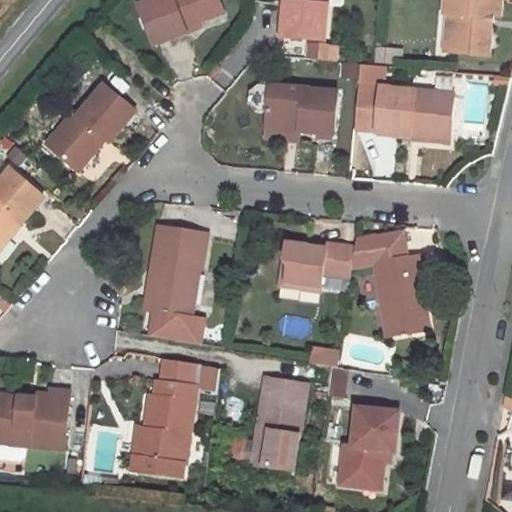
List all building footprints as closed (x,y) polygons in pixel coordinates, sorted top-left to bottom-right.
[(228,0),(151,0),(146,2),(161,42),(195,29),(193,24),(205,19),(231,9),(228,0)] [(292,0),(290,33),(331,37),(335,2),(350,4),(350,0),(292,0)] [(446,0),(445,15),(450,15),(448,30),(459,31),(457,54),(490,57),(493,26),(487,26),(488,12),(494,13),(502,13),(503,0),(446,0)] [(205,19),(193,24),(195,29),(207,24),(205,19)] [(448,30),(446,53),(457,54),(459,31),(448,30)] [(345,43),(327,41),(325,56),(343,59),(345,43)] [(143,108),(112,81),(85,111),(82,108),(68,124),(73,128),(58,144),(85,167),(107,141),(104,139),(109,134),(112,136),(116,139),(143,108)] [(346,89),(278,83),(274,125),(308,129),(342,132),(346,89)] [(462,92),(367,83),(363,127),(419,132),(420,127),(459,131),(462,92)] [(68,124),(54,140),(58,144),(73,128),(68,124)] [(308,129),(274,125),(273,135),(307,139),(308,129)] [(459,131),(420,127),(419,132),(458,135),(459,131)] [(51,193),(18,165),(0,184),(0,242),(23,216),(28,220),(51,193)] [(0,242),(0,248),(2,250),(28,220),(23,216),(0,242)] [(207,342),(211,315),(198,313),(207,266),(210,267),(216,231),(167,223),(160,266),(166,267),(159,308),(161,308),(157,333),(207,342)] [(313,243),(295,240),(292,257),(296,263),(293,278),(329,284),(331,271),(358,274),(363,246),(334,241),(333,246),(313,243)] [(430,253),(384,260),(394,334),(436,329),(432,300),(428,272),(433,271),(430,253)] [(296,263),(292,257),(288,282),(328,289),(329,284),(293,278),(296,263)] [(160,266),(152,307),(159,308),(166,267),(160,266)] [(433,271),(428,272),(432,300),(437,299),(433,271)] [(169,378),(164,378),(161,393),(157,392),(151,424),(146,453),(142,452),(140,467),(184,474),(187,461),(190,461),(203,384),(198,383),(203,361),(173,356),(169,378)] [(315,382),(273,375),(262,440),(258,461),(300,469),(315,382)] [(0,437),(71,446),(77,388),(57,386),(57,391),(42,389),(41,404),(5,400),(0,437)] [(41,404),(42,389),(26,387),(25,393),(5,391),(5,400),(41,404)] [(347,482),(374,485),(376,471),(389,473),(390,458),(392,449),(398,449),(402,449),(406,410),(364,405),(360,444),(352,443),(347,482)] [(151,424),(143,423),(135,466),(140,467),(142,452),(146,453),(151,424)] [(253,461),(258,461),(262,440),(257,439),(253,461)] [(376,471),(374,485),(387,486),(389,473),(376,471)]
